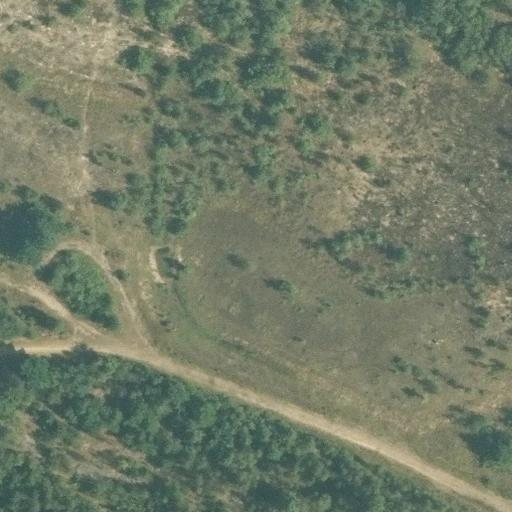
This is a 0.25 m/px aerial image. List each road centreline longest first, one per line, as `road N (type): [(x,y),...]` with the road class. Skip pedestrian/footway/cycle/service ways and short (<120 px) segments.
road 1 (track): [(107,357),(136,359),(411,464),(500,511)]
road 2 (track): [(107,357),(102,341),(51,316),(41,295),(46,261),(75,246),(109,270),(132,307),(136,359)]
